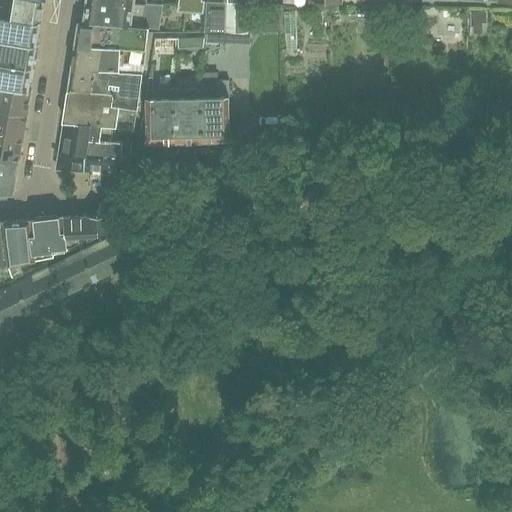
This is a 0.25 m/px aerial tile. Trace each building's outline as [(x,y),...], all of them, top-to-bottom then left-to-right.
[(0,40),(36,46),(40,23),(39,23),(42,0),(14,0),(14,4),(0,2),(0,40)] [(147,4),(100,0),(87,0),(84,22),(143,27),(147,4)] [(202,0),(178,0),(177,10),(203,14),(205,2),(202,1),(202,0)] [(225,3),(206,2),(204,34),(225,34),(225,3)] [(143,27),(84,22),(80,21),(76,45),(146,48),(150,27),(143,27)] [(191,38),(179,39),(178,52),(189,52),(191,38)] [(0,63),(32,69),(36,46),(0,40),(0,63)] [(146,48),(76,45),(69,89),(105,92),(114,94),(114,96),(139,99),(140,89),(143,71),(146,49),(146,48)] [(29,91),(32,69),(0,63),(0,86),(31,92),(31,91),(29,91)] [(204,140),(227,139),(230,139),(229,80),(218,80),(218,89),(202,89),(204,140)] [(0,110),(27,115),(31,92),(0,86),(0,110)] [(105,92),(69,89),(64,125),(82,126),(83,123),(113,126),(114,125),(135,127),(139,99),(114,96),(114,94),(105,92)] [(175,141),(204,140),(202,89),(174,90),(175,141)] [(174,90),(147,91),(147,142),(175,141),(174,90)] [(27,115),(0,110),(0,131),(3,132),(23,135),(27,115)] [(112,141),(112,139),(113,126),(83,123),(82,126),(64,125),(57,169),(85,171),(89,139),(112,141)] [(0,158),(19,160),(23,135),(3,132),(0,131),(0,158)] [(128,173),(129,166),(132,142),(112,139),(112,141),(89,139),(85,171),(128,175),(128,173)] [(14,188),(19,160),(0,158),(0,193),(10,193),(14,188)] [(109,214),(87,215),(89,238),(115,225),(109,214)] [(87,215),(64,216),(68,248),(89,239),(89,238),(87,215)] [(29,221),(36,262),(35,262),(54,259),(53,251),(55,251),(55,253),(65,251),(65,249),(68,248),(64,216),(29,221)] [(6,266),(1,222),(0,221),(0,284),(13,279),(9,267),(6,266)] [(3,222),(9,267),(13,279),(36,269),(34,262),(36,262),(29,221),(3,222)] [(133,262),(119,233),(97,243),(112,272),(133,262)] [(112,272),(97,243),(81,251),(96,280),(112,272)] [(96,280),(81,251),(65,260),(79,288),(96,280)] [(79,288),(65,260),(49,267),(63,296),(79,288)] [(63,296),(49,267),(32,275),(46,304),(63,296)] [(46,304),(32,275),(15,284),(29,313),(46,304)] [(29,313),(15,284),(0,291),(0,295),(13,321),(29,313)] [(0,326),(13,321),(0,295),(0,326)]
